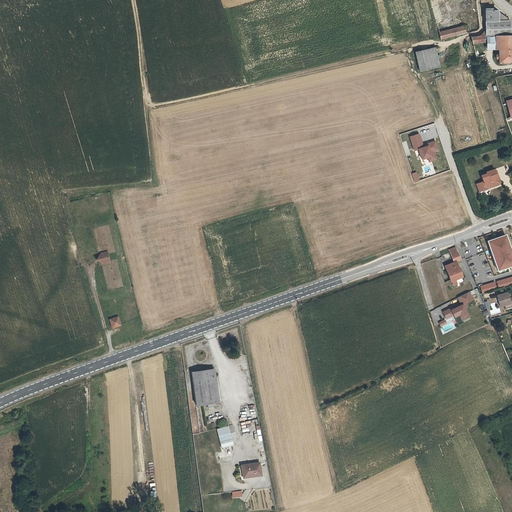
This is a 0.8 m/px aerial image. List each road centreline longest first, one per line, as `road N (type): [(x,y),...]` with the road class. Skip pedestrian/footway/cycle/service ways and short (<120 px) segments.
road 1 (tertiary): [(511,218),(0,403)]
road 2 (track): [(407,49),(155,106),(146,99),(133,0)]
road 3 (track): [(295,295),(335,489)]
road 4 (track): [(129,354),(147,501)]
road 5 (track): [(87,369),(91,511)]
